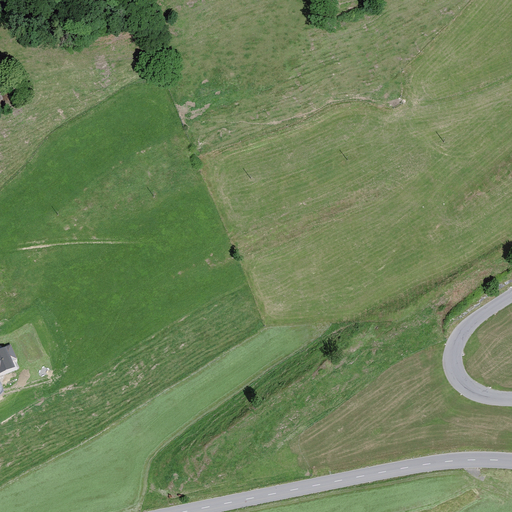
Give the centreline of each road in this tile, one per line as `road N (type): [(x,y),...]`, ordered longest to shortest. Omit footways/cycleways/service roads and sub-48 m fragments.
road 1 (tertiary): [(511,461),(443,461),(187,511)]
road 2 (unclassified): [(511,297),(460,338),(455,367),(476,394),(511,398)]
